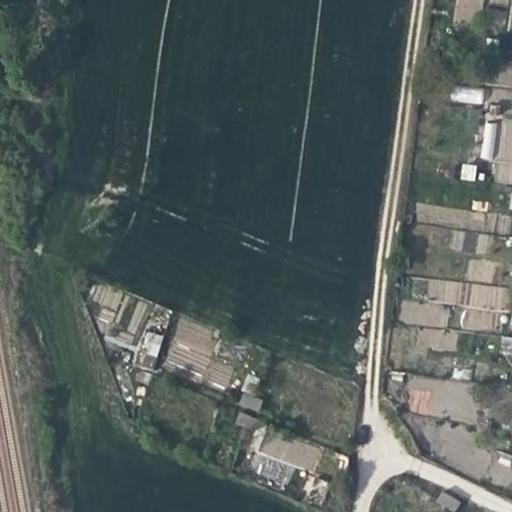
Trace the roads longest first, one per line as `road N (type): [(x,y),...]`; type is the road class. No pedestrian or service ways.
road 1 (track): [(416,0),(356,511)]
road 2 (track): [(365,440),(505,511)]
